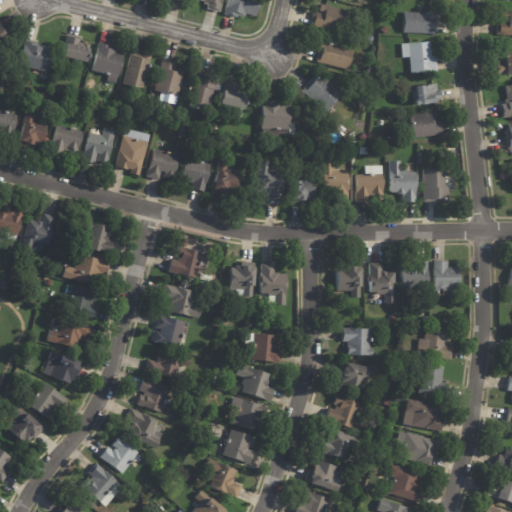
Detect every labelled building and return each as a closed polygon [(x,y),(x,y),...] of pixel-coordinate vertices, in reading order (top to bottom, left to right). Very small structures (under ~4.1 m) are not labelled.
[(217,10),(206,7),(207,3),(202,2),(203,0),(220,0),(218,10),(217,10)] [(246,13),(245,13),(244,15),(237,13),(237,16),(224,13),(227,0),(258,0),(254,15),(246,13)] [(328,30),(311,25),(314,10),(323,13),(323,11),(319,10),(321,3),(332,6),(332,5),(338,6),(338,7),(347,9),(341,33),(328,30)] [(435,22),(435,32),(402,31),(403,10),(437,12),(437,22),(435,22)] [(511,34),(496,34),(496,19),(505,19),(505,17),(502,17),(502,10),(511,10),(511,34)] [(0,24),(10,38),(4,42),(2,44),(0,45),(0,24)] [(385,33),(381,28),(386,25),(389,30),(385,33)] [(78,38),(83,39),(81,45),(88,47),(85,61),(62,55),(65,42),(68,43),(70,36),(78,38)] [(343,46),(352,49),(347,69),(316,61),(319,51),(317,51),(320,41),(326,42),(326,41),(331,43),(332,36),(345,39),(343,46)] [(27,39),(27,40),(31,41),(31,43),(39,45),(39,44),(53,47),(48,71),(18,64),(24,38),(27,39)] [(435,58),(436,70),(410,72),(409,56),(402,57),(401,44),(429,41),(430,53),(429,53),(430,57),(435,57),(435,58)] [(100,42),(111,45),(111,46),(117,48),(117,50),(124,52),(115,83),(106,81),(108,74),(91,69),(98,42),(100,42)] [(511,48),(511,72),(506,73),(506,75),(497,75),(496,62),(501,62),(501,51),(503,51),(503,49),(507,49),(507,47),(511,47),(511,48)] [(132,52),(139,53),(139,51),(150,54),(148,63),(149,63),(148,66),(147,66),(142,88),(122,83),(129,51),(132,52)] [(164,58),(176,61),(174,70),(176,70),(177,67),(183,68),(180,79),(182,82),(181,85),(179,85),(177,94),(154,89),(162,58),(164,58)] [(198,69),(203,70),(202,73),(211,75),(211,72),(218,74),(215,89),(212,88),(208,106),(187,101),(194,68),(198,69)] [(339,93),(326,111),(300,91),(315,71),(326,80),(324,82),(339,93)] [(227,81),(236,83),(235,91),(238,92),(239,89),(246,91),(245,96),(242,95),(241,101),(239,107),(243,108),(241,116),(222,112),(224,103),(216,101),(220,88),(223,89),(224,81),(227,81)] [(436,90),(437,101),(412,104),(411,99),(413,99),(411,86),(435,83),(436,90)] [(502,116),(500,104),(504,104),(503,99),(506,99),(504,85),(511,84),(511,115),(502,117),(502,116)] [(90,90),(95,92),(93,101),(81,98),(84,89),(90,90)] [(274,101),(278,101),(278,100),(281,100),(281,103),(288,103),(288,121),(294,121),(294,136),(263,136),(263,127),(261,127),(262,98),(272,99),(272,101),(274,101)] [(0,109),(7,112),(16,115),(12,133),(0,129),(0,109)] [(30,147),(18,144),(19,140),(16,139),(21,120),(24,120),(27,110),(35,113),(34,120),(42,121),(47,122),(42,143),(38,142),(37,144),(31,143),(30,147)] [(441,122),(442,133),(408,137),(406,113),(418,112),(418,111),(435,110),(436,118),(435,118),(435,119),(441,118),(441,122)] [(130,120),(123,118),(125,111),(132,113),(130,120)] [(61,155),(51,152),(57,125),(68,127),(68,126),(74,128),(73,129),(82,131),(76,156),(68,154),(68,152),(66,151),(66,149),(64,149),(62,155),(61,155)] [(178,134),(180,125),(186,127),(183,136),(178,134)] [(93,163),(81,160),(88,131),(101,134),(102,126),(114,129),(106,162),(97,160),(98,153),(97,153),(94,163),(93,163)] [(127,168),(115,166),(119,151),(118,150),(123,128),(148,133),(143,156),(142,156),(138,174),(129,172),(130,168),(127,168)] [(362,141),(359,136),(364,133),(367,138),(362,141)] [(211,141),(213,134),(219,135),(217,143),(211,141)] [(158,179),(146,176),(153,149),(163,151),(164,150),(169,151),(169,152),(177,154),(171,179),(163,178),(164,174),(164,171),(160,170),(158,179)] [(201,190),(190,187),(192,181),(180,179),(180,178),(178,177),(184,154),(191,155),(190,159),(194,160),(194,159),(200,160),(201,157),(198,156),(200,150),(213,153),(211,160),(210,160),(209,163),(208,163),(202,190),(201,190)] [(227,162),(226,168),(239,171),(234,192),(225,190),(224,196),(210,193),(211,187),(210,187),(214,169),(217,169),(219,159),(228,161),(227,162)] [(279,202),(268,201),(269,193),(265,192),(265,190),(256,190),(257,176),(258,176),(259,159),(270,160),(269,169),(284,170),(283,188),(282,188),(281,202),(279,202)] [(403,169),(405,169),(406,171),(414,171),(413,181),(416,183),(416,187),(413,190),(413,193),(415,193),(415,201),(402,200),(402,192),(395,192),(395,191),(389,191),(389,160),(400,160),(400,169),(403,169)] [(346,202),(335,201),(335,194),(334,194),(334,192),(320,192),(322,161),(332,161),(332,170),(341,170),(341,172),(345,172),(345,184),(348,184),(348,188),(347,189),(347,191),(348,191),(348,202),(346,202)] [(367,202),(355,202),(355,174),(365,174),(365,165),(381,165),(381,202),(367,202)] [(443,175),(444,186),(447,186),(447,200),(422,201),(422,167),(443,167),(443,175)] [(303,203),(292,203),(292,198),(290,198),(290,168),(309,168),(309,176),(314,176),(314,197),(309,197),(309,199),(303,199),(303,203)] [(0,204),(11,207),(10,212),(14,213),(15,210),(24,213),(18,238),(0,232),(0,204)] [(44,214),(57,217),(54,230),(55,231),(52,246),(42,244),(42,246),(34,244),(32,253),(22,250),(30,220),(42,223),(44,214)] [(116,244),(113,255),(87,248),(92,230),(89,229),(90,222),(114,228),(112,237),(110,236),(110,237),(112,238),(111,242),(116,243),(116,244)] [(173,272),(168,271),(171,258),(176,260),(177,256),(173,255),(175,245),(207,253),(205,263),(201,262),(200,266),(198,265),(195,278),(173,272)] [(109,264),(106,276),(99,274),(96,285),(63,277),(66,267),(75,269),(78,255),(84,256),(85,251),(90,252),(89,257),(110,263),(109,264)] [(416,260),(427,260),(426,287),(400,287),(401,266),(411,266),(411,268),(416,268),(416,260)] [(441,295),(442,290),(437,290),(437,291),(433,291),(433,260),(447,260),(447,266),(450,266),(455,266),(455,267),(458,267),(458,288),(451,288),(451,295),(441,295)] [(242,261),(252,262),(252,266),(250,266),(249,285),(252,285),(251,296),(235,295),(235,290),(227,289),(228,267),(233,267),(233,264),(237,264),(237,263),(241,263),(241,261),(242,261)] [(262,262),(272,263),(272,271),(277,272),(277,273),(285,273),(284,304),(268,303),(268,294),(266,292),(258,292),(260,262),(262,262)] [(338,290),(338,262),(360,262),(360,268),(359,268),(359,285),(361,285),(361,297),(352,297),(352,290),(338,290)] [(384,270),(386,270),(386,271),(395,271),(394,303),(385,302),(385,293),(378,293),(378,292),(368,292),(368,274),(369,274),(369,262),(382,262),(382,270),(384,270)] [(1,289),(3,282),(9,283),(7,291),(1,289)] [(198,318),(168,310),(170,303),(169,302),(170,298),(161,296),(164,284),(191,290),(188,300),(192,301),(191,306),(200,308),(198,318)] [(98,308),(95,321),(67,312),(71,299),(64,297),(67,285),(74,287),(81,288),(92,291),(92,292),(99,295),(96,302),(94,301),(93,305),(99,307),(98,308)] [(36,305),(27,301),(29,296),(38,301),(36,305)] [(180,337),(178,347),(167,345),(167,344),(153,341),(156,331),(161,333),(162,329),(154,326),(157,314),(184,321),(181,333),(180,337)] [(93,327),(90,338),(81,336),(78,348),(47,341),(50,331),(59,333),(61,323),(74,327),(75,322),(93,326),(93,327)] [(369,329),(369,347),(371,347),(371,355),(347,354),(347,341),(341,340),(342,327),(369,328),(369,329)] [(448,341),(444,341),(444,345),(452,346),(450,359),(440,358),(440,357),(424,355),(424,353),(418,352),(419,338),(424,338),(425,333),(426,333),(426,327),(450,329),(449,341),(448,341)] [(203,330),(210,332),(208,339),(202,337),(203,330)] [(253,333),(276,334),(275,344),(271,344),(271,348),(280,349),(279,362),(252,360),(253,344),(244,343),(245,332),(253,333)] [(189,358),(186,368),(178,365),(175,373),(173,373),(171,380),(161,377),(160,379),(156,377),(156,376),(144,372),(147,361),(154,363),(157,352),(158,353),(159,350),(189,358)] [(83,365),(81,369),(82,369),(79,378),(78,378),(76,382),(73,380),(71,384),(45,374),(50,361),(49,361),(52,351),(83,363),(83,365)] [(372,378),(365,377),(362,390),(342,386),(343,382),(340,381),(341,375),(338,375),(340,366),(342,367),(343,362),(374,369),(372,378)] [(267,384),(266,385),(274,388),(269,402),(241,392),(244,386),(242,383),(244,377),(236,374),(240,364),(268,374),(266,379),(267,379),(266,381),(268,382),(267,384)] [(447,385),(446,396),(419,393),(420,385),(423,364),(443,366),(441,382),(448,383),(447,385)] [(164,403),(163,404),(163,403),(161,408),(163,408),(161,411),(160,411),(160,413),(152,410),(152,411),(144,408),(144,407),(140,406),(144,395),(142,394),(143,392),(137,390),(142,378),(168,387),(164,400),(164,403)] [(68,401),(61,410),(56,406),(54,409),(57,411),(51,420),(26,401),(33,390),(38,393),(46,383),(69,399),(68,401)] [(5,398),(10,393),(15,399),(10,404),(5,398)] [(323,418),(326,406),(333,409),(334,404),(331,404),(334,394),(359,403),(351,428),(322,419),(323,418)] [(265,409),(263,417),(255,415),(254,419),(256,420),(253,431),(229,423),(231,417),(234,418),(236,411),(233,410),(234,408),(229,406),(232,396),(266,408),(265,409)] [(442,419),(440,431),(411,425),(403,423),(405,410),(407,399),(440,406),(438,417),(442,418),(442,419)] [(44,431),(37,439),(35,437),(31,442),(28,439),(25,443),(8,427),(10,426),(5,422),(20,406),(30,415),(31,414),(45,427),(44,428),(45,430),(44,431)] [(155,422),(153,427),(155,430),(163,434),(155,449),(127,436),(131,427),(130,427),(132,423),(125,420),(130,409),(155,422)] [(314,449),(318,437),(325,439),(326,436),(327,436),(329,430),(330,430),(331,427),(355,435),(347,460),(331,455),(329,456),(327,455),(326,453),(314,449)] [(231,430),(252,437),(248,450),(252,451),(248,463),(222,455),(230,430),(231,430)] [(433,453),(430,464),(400,457),(402,448),(396,446),(400,431),(407,432),(423,436),(423,437),(436,440),(433,453)] [(98,457),(105,447),(110,450),(111,449),(113,450),(114,448),(110,445),(115,438),(142,458),(134,468),(128,464),(120,474),(98,457)] [(511,450),(511,472),(503,470),(504,469),(494,466),(499,454),(503,455),(505,448),(511,450)] [(9,474),(2,483),(0,481),(0,449),(15,460),(10,468),(5,465),(3,469),(10,473),(9,474)] [(240,487),(235,497),(228,493),(227,495),(223,493),(222,495),(208,488),(211,480),(210,480),(213,472),(204,468),(208,459),(236,472),(231,482),(240,486),(240,487)] [(307,479),(310,469),(311,469),(312,463),(316,464),(317,460),(339,467),(337,472),(343,473),(338,492),(306,482),(307,479)] [(97,501),(79,485),(85,478),(87,479),(90,476),(85,472),(93,463),(120,486),(103,506),(97,501)] [(423,491),(420,502),(389,493),(394,476),(386,474),(389,463),(419,472),(416,483),(415,482),(414,487),(423,490),(423,491)] [(494,497),(497,486),(494,485),(496,478),(511,483),(511,503),(494,498),(494,497)] [(133,488),(136,485),(142,490),(139,493),(133,488)] [(291,511),(295,502),(301,504),(303,500),(300,499),(304,490),(327,499),(322,511),(291,511)] [(192,511),(200,503),(193,498),(199,491),(208,498),(207,499),(220,510),(221,508),(226,511),(192,511)] [(381,511),(377,511),(381,498),(390,501),(389,502),(414,510),(413,511),(381,511)] [(79,511),(66,501),(56,511),(79,511)]
